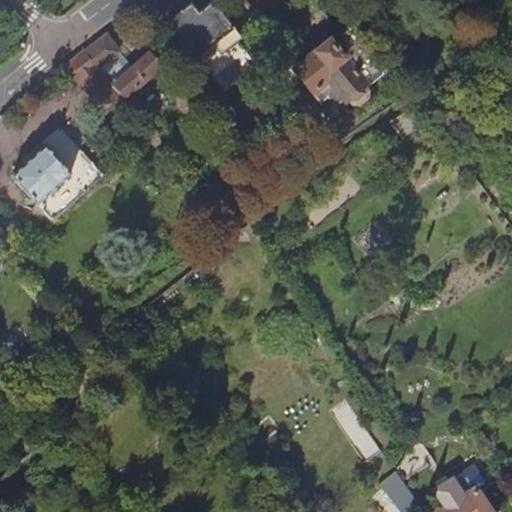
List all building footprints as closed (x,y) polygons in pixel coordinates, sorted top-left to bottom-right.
[(188,3),(166,20),(199,61),(214,49),(219,56),(242,38),(212,1),(196,13),(188,3)] [(381,69),(344,27),(291,69),(317,103),(332,91),(342,102),(345,100),(349,105),(353,105),(363,98),(364,93),(359,88),(381,69)] [(108,28),(87,45),(114,76),(129,92),(165,59),(163,56),(169,51),(159,41),(153,47),(151,45),(136,58),(128,66),(114,51),(122,44),(108,28)] [(136,58),(122,44),(114,51),(128,66),(136,58)] [(87,45),(67,61),(95,92),(114,76),(87,45)] [(45,138),(12,170),(54,215),(105,169),(63,123),(47,137),(45,138)] [(334,409),(369,462),(383,453),(348,400),(334,409)] [(407,451),(400,462),(406,471),(419,462),(410,449),(407,451)] [(480,460),(439,484),(451,503),(442,508),(444,511),(497,511),(480,483),(491,477),(480,460)] [(416,487),(406,471),(400,462),(386,486),(398,499),(416,487)] [(408,511),(424,501),(416,487),(398,499),(407,511),(408,511)]
